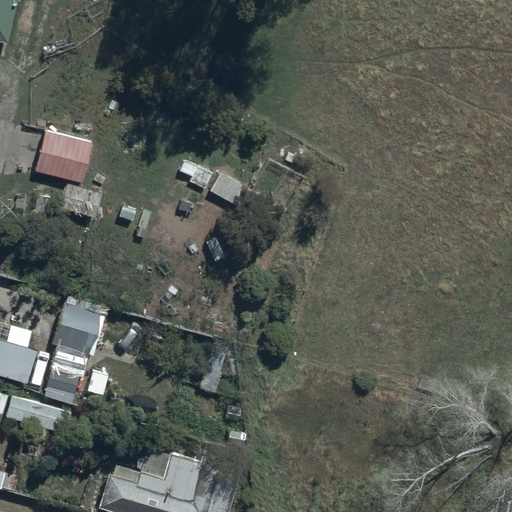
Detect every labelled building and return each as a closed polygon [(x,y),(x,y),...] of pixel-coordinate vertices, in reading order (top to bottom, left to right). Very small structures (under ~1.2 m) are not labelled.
[(0,0),(0,43),(7,45),(17,0),(0,0)] [(82,183),(92,143),(45,132),(35,171),(82,183)] [(188,181),(204,189),(213,172),(186,157),(179,170),(190,176),(188,181)] [(220,170),(209,189),(276,227),(287,208),(220,170)] [(102,194),(66,183),(58,207),(95,218),(102,194)] [(106,310),(65,299),(49,357),(53,358),(43,395),(71,403),(78,378),(83,379),(89,357),(92,358),(106,310)] [(0,373),(28,381),(33,362),(26,349),(32,330),(0,320),(0,373)] [(219,371),(229,341),(213,337),(202,374),(196,372),(192,386),(215,393),(221,372),(219,371)] [(0,391),(0,413),(1,414),(8,395),(0,391)] [(202,455),(200,462),(148,447),(141,471),(116,463),(113,474),(108,473),(99,509),(109,511),(227,511),(239,466),(202,455)] [(19,477),(0,470),(0,489),(14,494),(19,477)]
